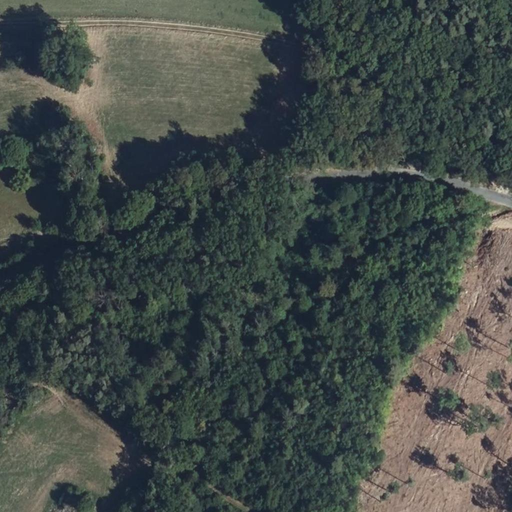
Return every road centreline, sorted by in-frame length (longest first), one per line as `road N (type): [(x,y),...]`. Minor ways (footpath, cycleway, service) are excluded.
road 1 (tertiary): [(0,286),(218,192),(380,173),(511,202)]
road 2 (track): [(253,511),(165,438),(127,443),(31,386),(0,387)]
